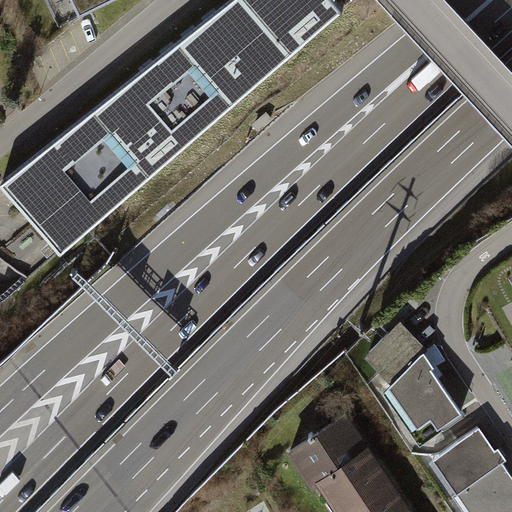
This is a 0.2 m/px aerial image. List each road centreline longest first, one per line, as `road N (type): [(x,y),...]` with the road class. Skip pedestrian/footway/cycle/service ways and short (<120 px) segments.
road 1 (motorway): [(511,9),(279,225),(0,503)]
road 2 (motorway): [(469,0),(0,413)]
road 3 (motorway): [(87,511),(511,96)]
road 4 (residential): [(191,0),(0,156)]
road 5 (residential): [(511,238),(465,273),(450,325),(462,358),(511,431)]
road 6 (residential): [(511,108),(411,0)]
